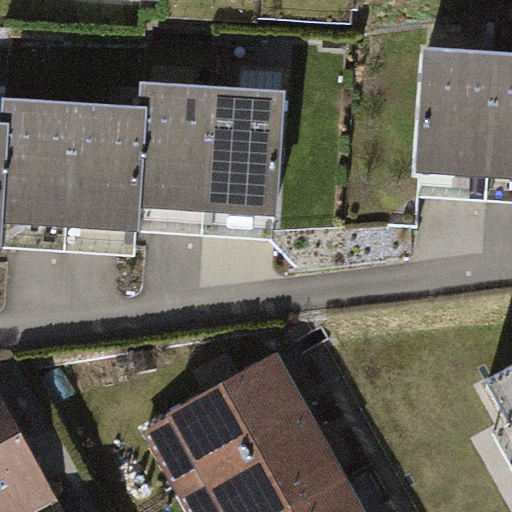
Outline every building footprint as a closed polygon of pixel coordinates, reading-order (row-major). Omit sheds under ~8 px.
[(511,50),(453,47),(445,192),(511,196),(511,50)] [(167,106),(160,227),(304,235),(313,89),(168,80),(167,106)] [(30,122),(23,249),(158,256),(160,227),(167,106),(31,99),(30,122)] [(30,122),(0,120),(0,274),(21,276),(23,249),(30,122)] [(382,511),(291,355),(184,417),(239,511),(382,511)] [(0,511),(54,511),(74,501),(0,370),(0,511)] [(80,511),(74,501),(54,511),(80,511)]
